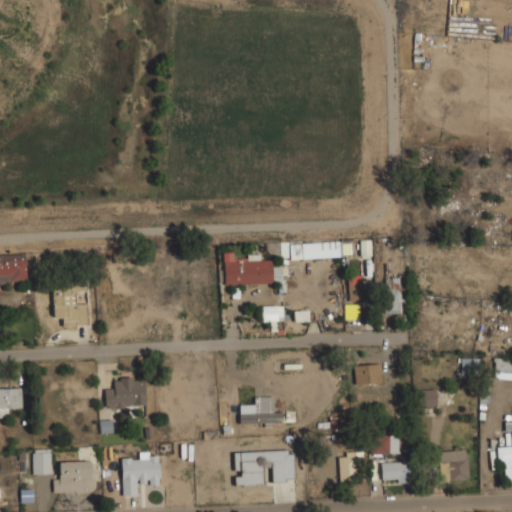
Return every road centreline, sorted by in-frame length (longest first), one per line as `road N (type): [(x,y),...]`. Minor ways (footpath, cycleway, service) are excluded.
road 1 (residential): [(511,497),(141,511)]
road 2 (residential): [(0,358),(366,335)]
